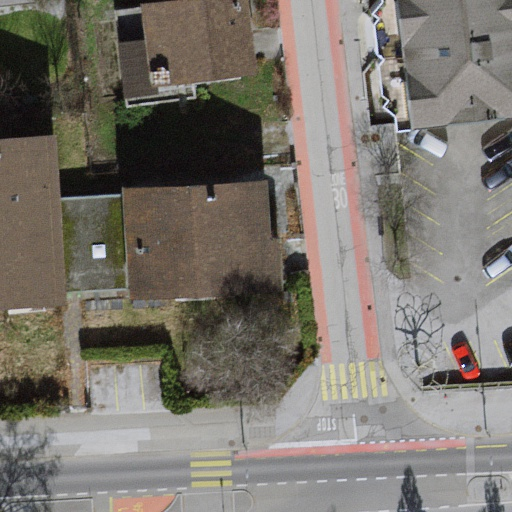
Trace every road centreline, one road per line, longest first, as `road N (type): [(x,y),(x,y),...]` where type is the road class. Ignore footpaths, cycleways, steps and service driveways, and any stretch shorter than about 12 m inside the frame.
road 1 (residential): [(359,498),(309,0)]
road 2 (primary): [(359,498),(50,511)]
road 3 (primary): [(511,489),(359,498)]
